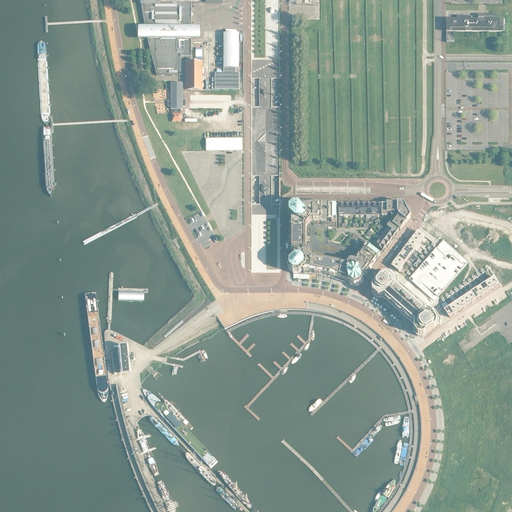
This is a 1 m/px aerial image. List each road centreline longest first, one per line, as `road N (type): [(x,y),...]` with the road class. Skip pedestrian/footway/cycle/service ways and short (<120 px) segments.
road 1 (unclassified): [(250,287),(220,281),(172,195),(129,77),(115,0)]
road 2 (tertiary): [(250,0),(250,287)]
road 3 (tertiary): [(378,182),(285,176),(285,0)]
road 4 (tertiary): [(285,286),(285,199),(378,192)]
road 5 (tertiary): [(406,511),(427,473),(434,435),(431,395),(411,351)]
road 6 (residential): [(357,301),(432,198)]
road 7 (residential): [(511,285),(411,351)]
